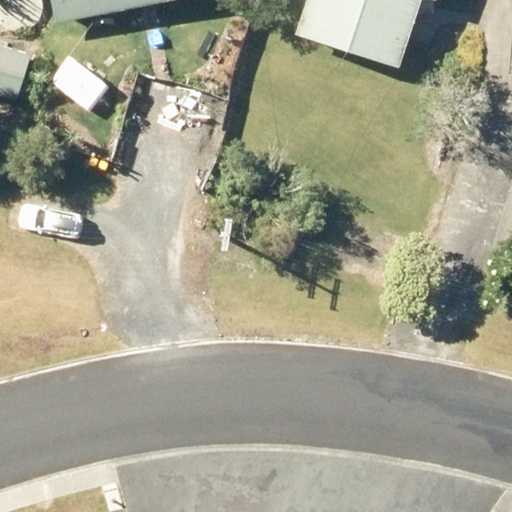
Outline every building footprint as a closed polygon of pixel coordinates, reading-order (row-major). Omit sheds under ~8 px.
[(46,0),(51,24),(172,0),(46,0)] [(426,0),(300,0),(290,34),(394,68),(416,0),(421,0),(426,2),(426,0)] [(511,0),(472,0),(467,14),(511,30),(511,0)] [(33,54),(0,44),(0,99),(18,105),(33,54)] [(69,54),(47,81),(89,115),(111,88),(69,54)]
